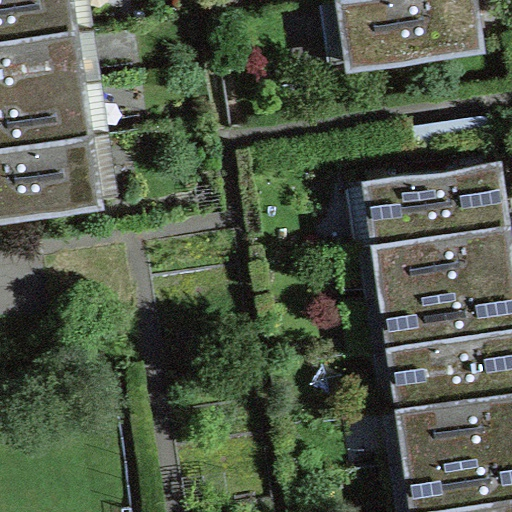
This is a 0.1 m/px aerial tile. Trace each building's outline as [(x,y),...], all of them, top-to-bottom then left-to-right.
[(0,0),(0,38),(74,28),(69,0),(0,0)] [(473,0),(342,0),(351,58),(480,39),(473,0)] [(0,91),(81,80),(74,28),(0,38),(0,91)] [(81,80),(0,91),(0,144),(89,131),(81,80)] [(493,133),(489,108),(410,121),(414,146),(493,133)] [(89,131),(0,144),(0,209),(98,195),(89,131)] [(378,240),(506,221),(500,180),(497,157),(368,176),(378,240)] [(378,240),(385,292),(511,273),(511,261),(508,237),(506,221),(378,240)] [(511,273),(385,292),(393,343),(511,325),(511,273)] [(511,325),(393,343),(402,405),(511,388),(511,325)] [(409,457),(511,441),(511,388),(402,405),(409,457)] [(417,508),(511,494),(511,441),(409,457),(417,508)] [(511,511),(511,494),(417,508),(417,511),(511,511)]
